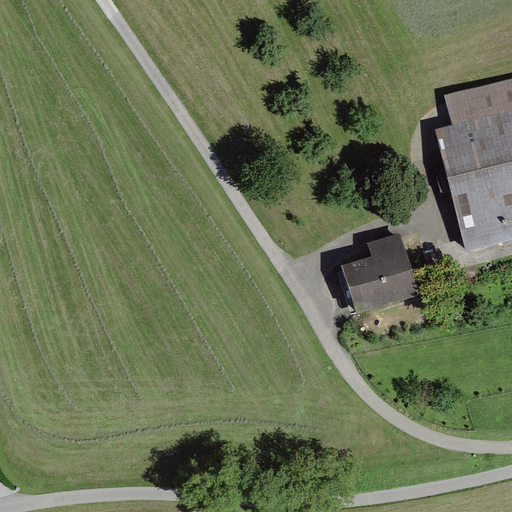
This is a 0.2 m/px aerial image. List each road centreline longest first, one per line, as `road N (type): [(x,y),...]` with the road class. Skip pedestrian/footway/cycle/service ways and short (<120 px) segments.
road 1 (track): [(511,447),(457,444),(373,403),(106,0)]
road 2 (track): [(0,511),(132,494),(310,503)]
road 3 (unclassified): [(310,503),(426,492),(511,467)]
